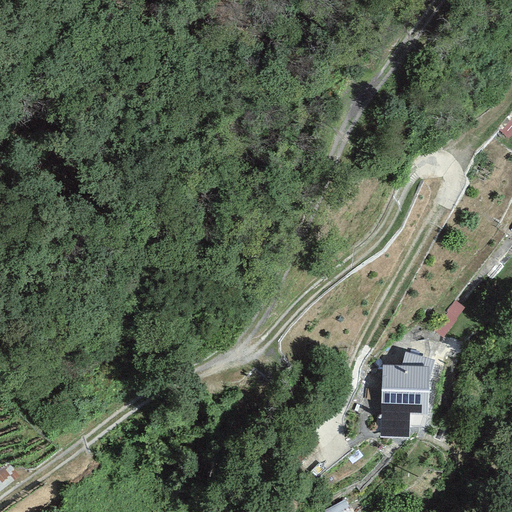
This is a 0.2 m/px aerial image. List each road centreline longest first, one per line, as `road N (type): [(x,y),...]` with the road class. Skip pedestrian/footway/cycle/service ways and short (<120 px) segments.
road 1 (track): [(0,502),(143,402),(267,337),(309,292),(366,250),(410,175),(424,166),(446,176),(441,203),(358,349),(323,453)]
road 2 (track): [(205,365),(239,339),(270,298),(361,102),(438,0)]
